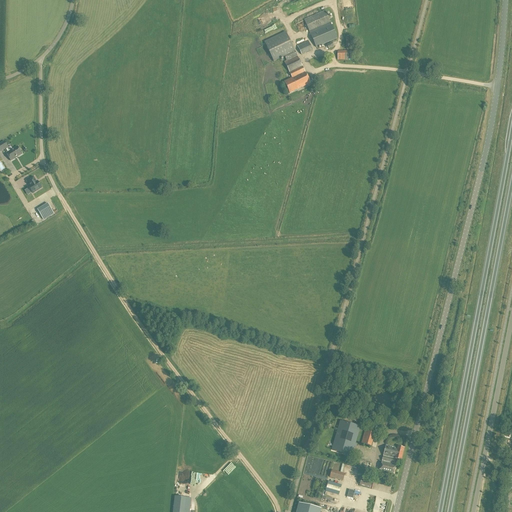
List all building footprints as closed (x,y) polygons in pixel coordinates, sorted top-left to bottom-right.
[(317,48),(335,40),(337,39),(330,23),(325,11),(304,20),(310,32),(316,48),(317,48)] [(284,62),(292,78),(284,82),(290,93),(298,90),(298,89),(310,83),(305,72),(286,32),(264,42),(274,61),(284,56),(286,61),(284,62)] [(302,55),(313,50),(308,40),(297,46),(302,55)] [(348,52),(348,51),(337,51),(338,60),(348,60),(355,60),(354,51),(348,52)] [(11,161),(22,154),(17,147),(10,151),(4,141),(0,143),(0,149),(3,147),(7,153),(6,154),(11,161)] [(35,181),(35,180),(33,177),(26,181),(30,186),(29,187),(32,193),(41,187),(37,181),(36,182),(35,181)] [(44,221),(54,214),(48,203),(37,210),(44,221)] [(355,397),(357,390),(347,388),(345,395),(355,397)] [(368,422),(369,420),(359,414),(357,416),(368,422)] [(352,456),(360,427),(340,421),(332,450),(352,456)] [(371,446),(375,432),(366,429),(361,443),(363,444),(362,445),(364,446),(365,444),(371,446)] [(397,447),(386,445),(379,473),(393,477),(396,464),(394,464),(395,459),(401,460),(404,448),(398,446),(397,447)] [(343,482),(345,473),(341,472),(332,470),(329,478),(343,482)] [(370,487),(372,482),(361,479),(360,485),(370,487)] [(189,511),(191,498),(176,497),(173,511),(189,511)] [(296,511),(320,511),(321,509),(298,503),(296,511)]
